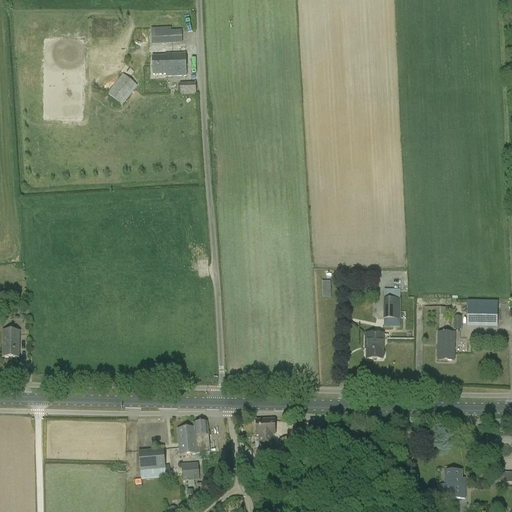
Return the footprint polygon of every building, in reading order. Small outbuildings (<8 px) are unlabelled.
[(152,46),(183,45),(182,31),(171,32),(171,29),(151,30),(152,46)] [(152,58),(153,76),(166,75),(166,78),(186,77),(185,55),(165,56),(165,57),(152,58)] [(135,90),(138,87),(136,85),(128,79),(123,75),(108,95),(122,106),(135,90)] [(180,84),(180,95),(196,95),(196,84),(180,84)] [(323,298),(332,298),(331,281),(322,282),(323,298)] [(383,320),(399,320),(400,293),(400,291),(385,291),(384,300),(383,320)] [(497,303),(467,302),(467,326),(497,326),(497,303)] [(3,359),(19,359),(19,332),(3,332),(3,359)] [(438,334),(437,361),(453,362),(454,354),(454,334),(446,334),(438,334)] [(382,340),(382,335),(373,335),(365,335),(365,350),(366,350),(366,360),(382,360),(382,359),(384,358),(384,354),(382,352),(382,340)] [(273,436),(275,436),(274,420),(256,421),(256,437),(258,437),(259,449),(261,449),(261,456),(274,455),(273,449),(274,449),(273,436)] [(206,424),(193,425),(193,429),(196,455),(197,455),(209,454),(206,424)] [(295,438),(295,428),(287,429),(288,438),(295,438)] [(197,455),(196,455),(193,429),(177,430),(179,457),(197,455)] [(287,439),(279,442),(282,448),(279,450),(281,455),(292,450),(287,439)] [(361,442),(358,450),(366,453),(368,445),(361,442)] [(138,453),(140,472),(165,470),(164,451),(138,453)] [(198,464),(182,466),(183,482),(200,481),(198,464)] [(441,500),(464,500),(464,483),(461,483),(461,472),(446,473),(446,486),(441,486),(441,500)] [(212,475),(204,476),(205,486),(213,485),(212,475)]
